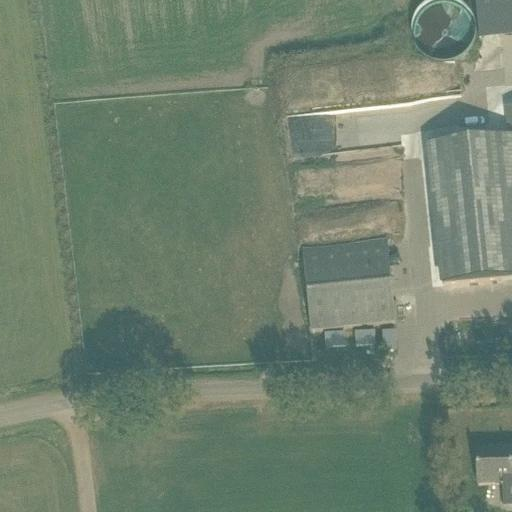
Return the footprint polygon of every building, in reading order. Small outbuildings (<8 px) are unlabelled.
[(511,0),(474,0),(478,36),(511,33),(511,0)] [(438,57),(475,53),(469,2),(422,8),(428,56),(438,54),(438,57)] [(510,140),(429,147),(443,288),(511,280),(511,106),(507,107),(510,140)] [(388,243),(303,251),(311,333),(395,325),(388,243)] [(511,450),(476,451),(477,472),(477,490),(500,489),(501,509),(511,508),(511,450)]
